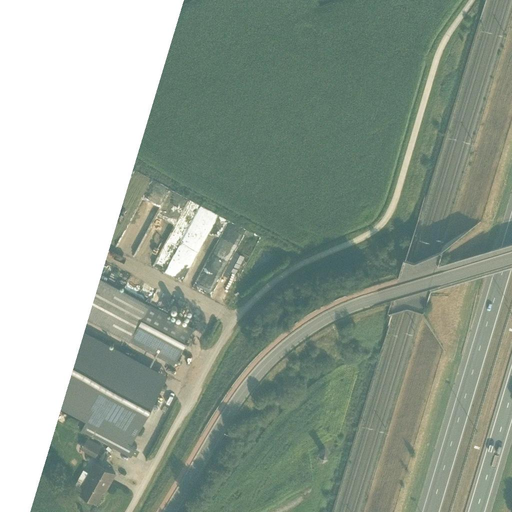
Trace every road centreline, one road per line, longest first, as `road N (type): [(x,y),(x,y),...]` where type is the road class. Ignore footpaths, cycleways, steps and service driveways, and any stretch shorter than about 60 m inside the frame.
road 1 (unclassified): [(127,511),(228,332),(271,282),(374,231),(394,207),(437,59),(473,0)]
road 2 (tertiary): [(511,256),(356,304),(302,332),(256,373),(169,511)]
road 3 (motorway): [(511,250),(433,511)]
road 4 (motorway): [(475,511),(511,388)]
